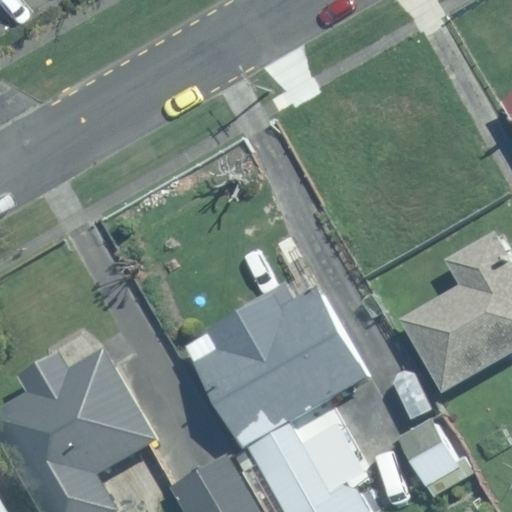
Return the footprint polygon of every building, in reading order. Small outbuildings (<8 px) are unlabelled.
[(448,389),(511,353),(511,247),(504,233),(456,260),(470,286),(409,320),(448,389)] [(252,448),(254,446),(372,375),(323,293),(293,311),(282,293),(192,347),(252,448)] [(128,511),(124,502),(109,476),(166,445),(114,352),(82,370),(73,354),(28,378),(39,397),(0,418),(11,437),(52,511),(128,511)] [(259,449),(264,458),(292,511),(374,511),(360,485),(339,496),(302,426),(259,449)] [(434,488),(436,487),(469,466),(444,427),(410,450),(434,488)] [(179,490),(181,494),(191,511),(267,511),(236,458),(179,490)]
